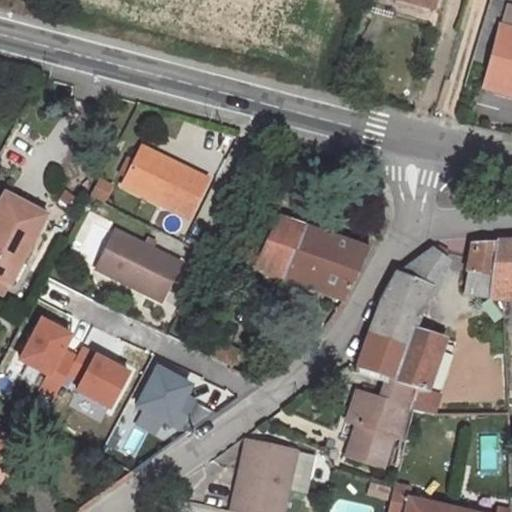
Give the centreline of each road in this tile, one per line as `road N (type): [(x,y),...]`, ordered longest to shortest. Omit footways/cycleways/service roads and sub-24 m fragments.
road 1 (residential): [(108,510),(332,347),(411,224)]
road 2 (residential): [(0,30),(391,130)]
road 3 (unknown): [(82,310),(261,398)]
road 4 (unknown): [(256,95),(187,238)]
road 5 (track): [(480,0),(438,140)]
